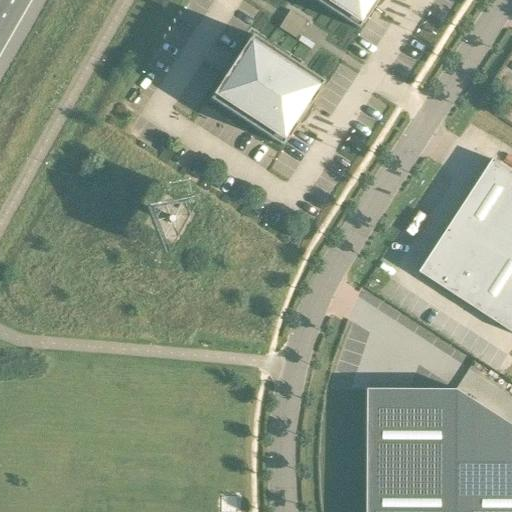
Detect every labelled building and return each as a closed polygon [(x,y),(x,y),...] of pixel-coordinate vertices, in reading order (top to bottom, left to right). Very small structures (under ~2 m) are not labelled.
[(311,0),(358,31),(374,7),(371,5),(374,1),(378,1),(379,0),(311,0)] [(293,14),(289,26),(304,30),(307,17),(293,14)] [(301,117),(304,115),(304,112),(303,110),(306,105),(309,107),(324,83),(252,36),(236,60),(239,62),(229,78),(226,76),(210,100),(282,147),(298,123),(295,121),(298,116),(301,117)] [(511,174),(491,160),(471,190),(417,273),(478,313),(478,312),(511,334),(511,174)] [(511,511),(511,465),(454,465),(454,391),(364,391),(363,511),(511,511)]
